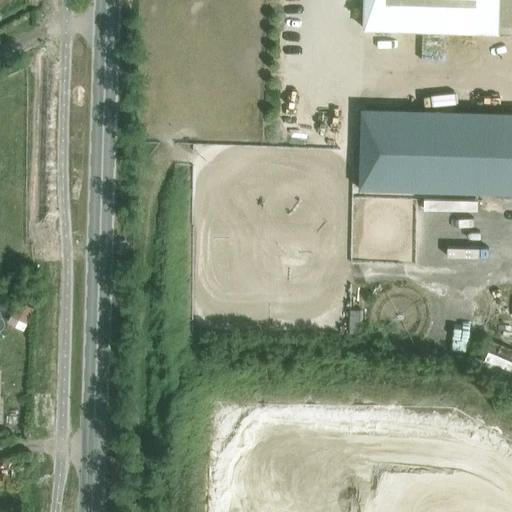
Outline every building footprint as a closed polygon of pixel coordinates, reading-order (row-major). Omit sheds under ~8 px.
[(364,0),(364,29),(466,32),(498,32),(498,26),(498,0),(364,0)] [(511,0),(498,0),(498,26),(511,26),(511,0)] [(464,60),(485,60),(485,36),(465,35),(464,60)] [(511,113),(362,109),(359,192),(511,196),(511,113)] [(416,198),(415,267),(467,268),(467,263),(511,264),(511,231),(454,231),(455,206),(457,206),(457,198),(416,198)] [(33,309),(20,302),(15,313),(28,319),(33,309)] [(511,344),(494,337),(491,345),(511,354),(511,344)] [(511,368),(511,356),(494,349),(490,359),(511,368)]
